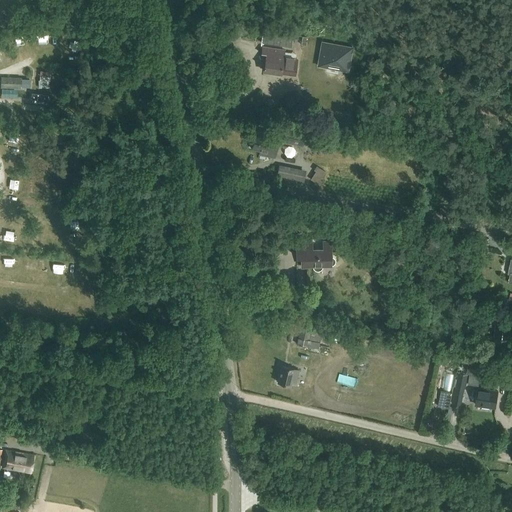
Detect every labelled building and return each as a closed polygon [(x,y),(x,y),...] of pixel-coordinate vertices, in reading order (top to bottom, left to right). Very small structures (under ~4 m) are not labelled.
[(291,47),(293,35),(263,31),(261,43),(291,47)] [(281,74),(281,73),(295,75),(297,58),(283,56),(284,50),(262,47),(261,53),(266,54),(264,71),(281,74)] [(326,65),(347,68),(349,51),(319,47),(316,68),(325,69),(326,65)] [(1,77),(1,87),(21,88),(21,78),(1,77)] [(251,148),(252,148),(252,149),(259,150),(259,154),(273,157),(277,142),(302,146),(305,130),(280,125),(278,136),(270,134),(270,131),(265,130),(256,128),(253,142),(252,142),(251,142),(250,143),(250,144),(249,144),(249,145),(249,146),(250,147),(251,148)] [(276,180),(282,181),(282,178),(303,182),(306,169),(279,164),(276,180)] [(264,194),(262,202),(268,203),(270,195),(264,194)] [(53,224),(56,220),(47,213),(44,217),(53,224)] [(310,237),(310,238),(296,239),(296,254),(300,254),(300,263),(312,263),(313,266),(315,268),(317,269),(320,268),(322,266),(323,263),(331,263),(333,262),(335,261),(335,258),(335,256),(333,254),(331,253),(330,238),(324,238),(323,237),(323,236),(323,235),(322,234),(321,233),(320,233),(319,232),(318,232),(317,232),(316,232),(315,232),(314,233),(313,233),(312,234),(311,235),(311,236),(310,237)] [(511,319),(491,317),(490,327),(496,327),(495,337),(510,339),(511,321),(511,319)] [(296,346),(309,348),(311,340),(309,339),(312,329),(301,327),(296,346)] [(480,371),(481,361),(469,359),(468,369),(480,371)] [(289,382),(295,383),(298,370),(281,366),(277,382),(288,385),(289,382)] [(455,386),(465,388),(468,374),(458,372),(455,386)] [(481,376),(470,374),(469,383),(480,385),(481,376)] [(496,407),(498,396),(499,390),(479,387),(476,404),(496,407)] [(0,464),(14,467),(14,469),(30,472),(33,455),(0,449),(0,464)]
